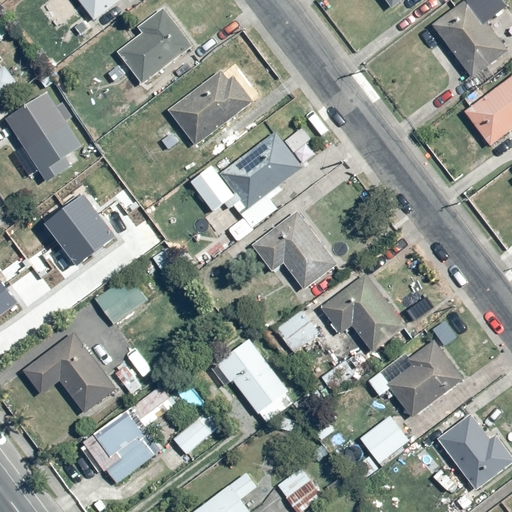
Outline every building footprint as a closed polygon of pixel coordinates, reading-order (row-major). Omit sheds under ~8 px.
[(81,0),(96,19),(122,0),(81,0)] [(509,5),(505,0),(464,0),(433,25),(475,78),(509,51),(487,23),(509,5)] [(194,48),(163,6),(140,23),(146,31),(120,51),(145,85),(194,48)] [(0,100),(23,83),(7,62),(0,67),(0,100)] [(229,67),(170,110),(198,147),(256,105),(229,67)] [(511,77),(467,111),(493,145),(511,130),(511,77)] [(85,148),(50,92),(9,118),(50,183),(66,172),(60,164),(85,148)] [(271,198),(326,155),(305,128),(288,141),(279,130),(224,173),(215,163),(193,180),(219,214),(211,220),(231,245),(279,207),(271,198)] [(98,207),(82,185),(55,206),(71,227),(98,207)] [(340,264),(299,210),(254,245),(273,269),(284,260),(306,290),(340,264)] [(194,253),(181,233),(167,242),(185,271),(189,276),(213,261),(204,247),(194,253)] [(65,267),(42,239),(0,273),(0,282),(38,328),(61,309),(53,299),(83,274),(72,262),(65,267)] [(185,271),(167,242),(152,252),(170,280),(185,271)] [(407,324),(367,272),(321,307),(341,333),(352,324),(373,351),(407,324)] [(320,332),(304,309),(278,328),(295,351),(320,332)] [(118,387),(76,332),(26,370),(44,394),(62,380),(86,412),(118,387)] [(298,402),(251,338),(221,360),(268,424),(298,402)] [(386,402),(396,394),(415,417),(465,377),(436,339),(413,357),(407,350),(369,380),(386,402)] [(143,398),(128,410),(82,446),(102,472),(107,468),(119,483),(165,448),(151,429),(146,433),(143,430),(176,404),(161,384),(143,398)] [(315,393),(298,408),(326,440),(343,425),(315,393)] [(220,427),(207,411),(175,438),(188,454),(220,427)] [(479,491),(511,466),(511,450),(498,433),(493,437),(473,411),(439,438),(479,491)] [(356,469),(365,481),(382,468),(379,464),(411,439),(391,414),(362,437),(375,454),(356,469)] [(301,511),(324,495),(304,467),(280,485),(299,511),(301,511)] [(259,486),(249,471),(193,511),(252,511),(242,498),(259,486)]
